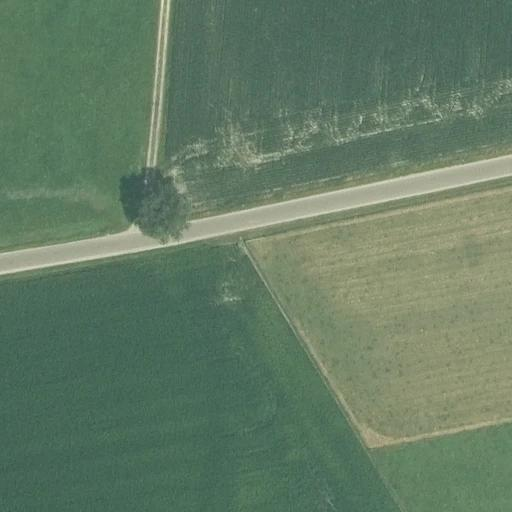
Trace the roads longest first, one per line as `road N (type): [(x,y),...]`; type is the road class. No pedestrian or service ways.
road 1 (unclassified): [(511,163),(0,263)]
road 2 (track): [(145,239),(165,0)]
